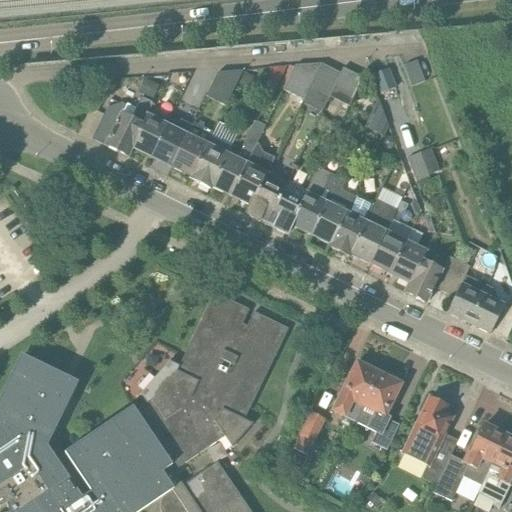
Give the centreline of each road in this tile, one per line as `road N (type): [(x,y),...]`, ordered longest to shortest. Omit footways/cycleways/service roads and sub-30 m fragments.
road 1 (residential): [(511,374),(42,138),(0,125)]
road 2 (tertiary): [(0,43),(392,0)]
